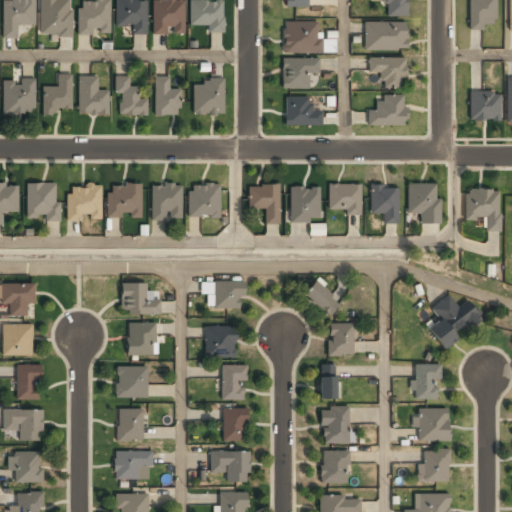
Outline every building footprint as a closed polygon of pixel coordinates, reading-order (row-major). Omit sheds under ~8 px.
[(1,0),(2,39),(17,39),(16,26),(34,26),(33,0),(1,0)] [(70,0),(39,0),(39,38),(70,38),(70,0)] [(76,0),(76,35),(108,36),(109,0),(76,0)] [(146,36),(146,0),(114,0),(114,27),(132,27),(132,36),(146,36)] [(151,0),(151,35),(183,35),(183,0),(151,0)] [(222,32),(221,0),(188,0),(189,26),(207,26),(208,33),(222,32)] [(283,0),(283,8),(307,8),(307,0),(283,0)] [(406,17),(406,0),(371,0),(371,1),(384,1),(384,17),(406,17)] [(468,0),(468,30),(483,30),(483,24),(494,24),(494,0),(468,0)] [(281,23),(281,54),(318,54),(319,23),(281,23)] [(406,23),(362,23),(362,51),(406,51),(406,23)] [(280,90),(307,90),(307,74),(317,74),(317,59),(280,59),(280,90)] [(367,74),(379,74),(379,89),(404,88),(404,59),(367,59),(367,74)] [(69,75),(56,75),(56,87),(41,87),(41,116),(55,116),(55,110),(69,110),(69,75)] [(107,90),(96,90),(96,77),(77,77),(76,115),(106,116),(107,90)] [(146,100),(137,100),(137,87),(128,87),(128,77),(115,77),(115,116),(146,116),(146,100)] [(154,77),(154,116),(179,116),(179,90),(167,90),(167,77),(154,77)] [(222,79),(201,79),(201,86),(192,86),(192,116),(222,116),(222,79)] [(1,80),(1,115),(33,115),(33,80),(1,80)] [(468,93),(468,121),(498,121),(498,93),(468,93)] [(404,96),(377,96),(377,110),(366,110),(366,126),(404,126),(404,96)] [(283,98),(283,126),(321,126),(321,111),(310,111),(310,98),(283,98)] [(25,185),(25,221),(57,221),(57,185),(25,185)] [(187,218),(218,218),(218,185),(187,185),(187,218)] [(437,185),(406,185),(406,215),(418,215),(418,224),(437,224),(437,185)] [(0,186),(0,225),(1,225),(1,214),(17,214),(17,186),(0,186)] [(140,218),(140,186),(107,186),(107,218),(140,218)] [(150,186),(150,221),(181,221),(181,186),(150,186)] [(278,186),(247,186),(247,210),(264,210),(264,225),(278,225),(278,186)] [(356,186),(327,186),(327,209),(356,209),(356,186)] [(65,222),(81,222),(81,219),(100,219),(99,188),(65,188),(65,222)] [(288,222),(318,222),(318,188),(288,188),(288,222)] [(382,214),(382,224),(395,224),(395,188),(369,188),(369,214),(382,214)] [(464,219),(485,219),(485,232),(499,232),(499,189),(464,189),(464,219)] [(302,295),(329,319),(340,306),(313,282),(302,295)] [(211,310),(241,310),(241,283),(211,283),(211,310)] [(146,301),(146,284),(119,284),(120,315),(158,315),(158,301),(146,301)] [(33,305),(33,285),(0,285),(0,305),(8,305),(8,317),(26,317),(26,305),(33,305)] [(467,300),(456,308),(448,297),(432,308),(440,320),(426,329),(439,348),(480,320),(467,300)] [(126,324),(126,356),(153,356),(153,324),(126,324)] [(0,356),(31,356),(31,325),(0,325),(0,356)] [(352,325),(327,325),(327,357),(352,357),(352,325)] [(203,359),(234,359),(234,328),(203,328),(203,359)] [(14,401),(36,401),(36,382),(40,382),(40,366),(15,366),(14,401)] [(220,400),(242,400),(242,382),(246,382),(246,366),(220,366),(220,400)] [(438,366),(412,366),(412,400),(438,400),(438,366)] [(335,367),(318,367),(318,400),(335,400),(335,367)] [(115,368),(115,399),(146,399),(146,368),(115,368)] [(320,444),(348,444),(348,408),(320,408),(320,444)] [(245,409),(220,409),(220,442),(245,442),(245,409)] [(447,442),(447,409),(414,409),(414,442),(447,442)] [(2,432),(17,432),(17,442),(41,442),(41,411),(2,411),(2,432)] [(141,411),(115,411),(115,442),(141,442),(141,411)] [(447,450),(418,450),(418,483),(447,483),(447,450)] [(113,452),(113,480),(138,480),(138,468),(151,468),(151,452),(113,452)] [(225,483),(247,483),(247,452),(208,452),(208,473),(225,473),(225,483)] [(319,485),(346,485),(346,452),(319,452),(319,485)] [(6,473),(14,473),(14,483),(40,483),(40,454),(6,454),(6,473)] [(41,511),(41,493),(15,493),(15,506),(9,506),(9,511),(41,511)] [(245,511),(245,493),(214,493),(214,511),(245,511)] [(147,511),(147,495),(115,495),(115,511),(147,511)] [(449,511),(449,495),(412,495),(412,511),(401,511),(449,511)] [(317,511),(359,511),(359,498),(317,498),(317,511)]
